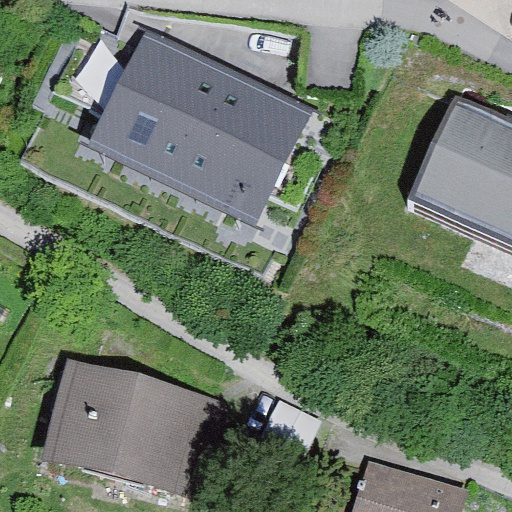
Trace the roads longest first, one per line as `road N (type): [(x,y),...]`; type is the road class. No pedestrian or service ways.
road 1 (residential): [(511,485),(380,433),(0,220)]
road 2 (residential): [(207,0),(422,20),(511,61)]
